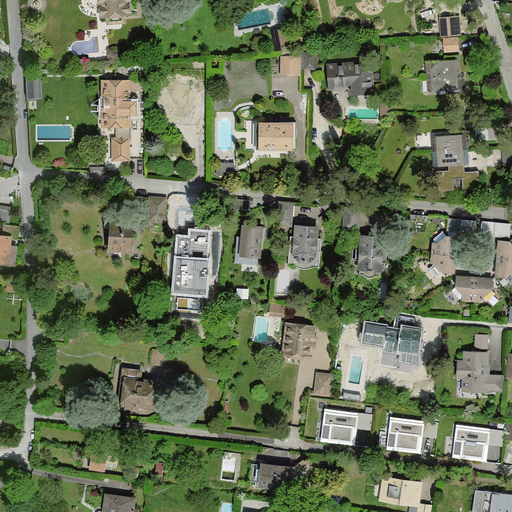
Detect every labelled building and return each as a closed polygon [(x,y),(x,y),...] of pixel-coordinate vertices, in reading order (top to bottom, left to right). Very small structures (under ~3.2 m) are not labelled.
[(99,0),(101,16),(107,16),(107,24),(125,22),(124,15),(131,14),(130,0),(99,0)] [(460,17),(441,18),(442,37),(461,35),(460,17)] [(290,29),(271,33),(274,51),(294,48),(290,29)] [(458,38),(444,39),(445,52),(459,51),(458,38)] [(302,57),(281,56),(281,76),(300,77),(301,69),(319,70),(319,53),(302,52),(302,57)] [(374,93),(372,61),(328,65),(330,90),(349,88),(350,95),(374,93)] [(461,89),(459,61),(426,63),(429,91),(461,89)] [(44,99),(42,77),(27,78),(28,100),(44,99)] [(181,78),(164,78),(164,94),(167,94),(167,106),(175,106),(175,115),(188,115),(188,108),(206,108),(206,93),(192,93),(192,82),(181,82),(181,78)] [(131,129),(131,86),(102,86),(102,129),(131,129)] [(251,121),(251,146),(259,146),(259,121),(251,121)] [(295,124),(260,123),(260,150),(295,151),(295,124)] [(502,126),(476,129),(477,140),(503,139),(502,126)] [(469,164),(467,134),(435,136),(438,166),(449,165),(450,171),(436,172),(437,191),(455,190),(454,179),(463,179),(464,190),(480,188),(479,172),(465,173),(464,164),(469,164)] [(113,160),(130,160),(130,137),(112,137),(113,160)] [(511,146),(503,147),(504,166),(511,164),(511,146)] [(234,163),(217,163),(217,175),(234,175),(234,163)] [(168,198),(151,196),(148,221),(165,222),(168,198)] [(293,202),(279,201),(277,225),(291,225),(293,202)] [(360,207),(345,206),(343,227),(359,229),(360,207)] [(0,223),(10,225),(12,210),(0,208),(0,223)] [(426,232),(428,214),(410,213),(409,231),(426,232)] [(459,217),(448,216),(446,231),(458,232),(459,217)] [(477,219),(461,218),(460,232),(476,233),(477,219)] [(135,221),(111,219),(109,251),(132,253),(135,221)] [(493,220),(481,219),(480,233),(492,234),(493,220)] [(511,222),(495,221),(494,235),(510,236),(511,222)] [(242,223),(239,253),(258,254),(261,225),(242,223)] [(294,235),(290,235),(288,263),(293,264),(299,266),(304,267),(308,267),(313,265),(318,266),(321,237),(316,237),(317,226),(295,224),(294,235)] [(0,235),(0,264),(16,266),(18,246),(12,245),(12,239),(18,240),(19,227),(4,225),(2,236),(0,235)] [(387,235),(362,233),(359,270),(384,272),(387,235)] [(454,271),(456,236),(446,233),(437,241),(433,241),(431,261),(436,262),(444,270),(454,271)] [(511,240),(510,238),(498,238),(495,274),(505,275),(511,271),(511,240)] [(492,276),(456,273),(455,285),(462,292),(461,298),(484,300),(483,293),(490,292),(492,276)] [(24,282),(7,281),(6,291),(22,293),(24,282)] [(271,303),(269,313),(283,315),(285,304),(271,303)] [(420,327),(421,315),(405,312),(404,317),(391,315),(389,328),(400,329),(398,346),(416,349),(420,327)] [(315,325),(286,321),(282,352),(311,356),(312,346),(315,347),(316,337),(313,336),(315,325)] [(488,334),(476,334),(475,347),(488,348),(488,334)] [(175,354),(153,351),(151,364),(173,367),(175,354)] [(488,351),(465,351),(465,360),(458,360),(457,376),(463,377),(463,389),(503,390),(503,376),(489,375),(489,365),(488,365),(488,351)] [(137,404),(153,406),(157,380),(140,378),(141,370),(123,367),(118,406),(137,409),(137,404)] [(333,375),(317,373),(315,392),(330,394),(333,375)] [(359,415),(324,410),(321,441),(355,445),(359,415)] [(425,423),(390,419),(387,449),(422,453),(425,423)] [(491,431),(456,427),(452,458),(487,462),(491,431)] [(107,453),(93,452),(90,470),(105,471),(107,453)] [(294,465),(259,460),(256,482),(290,487),(307,489),(310,460),(304,459),(294,465)] [(423,480),(382,474),(378,500),(418,506),(416,511),(430,511),(432,504),(420,502),(423,480)] [(511,511),(511,492),(481,488),(477,511),(511,511)] [(134,511),(136,498),(105,494),(102,511),(134,511)]
